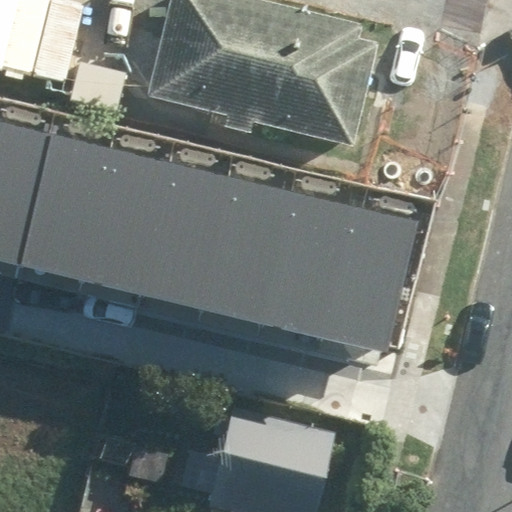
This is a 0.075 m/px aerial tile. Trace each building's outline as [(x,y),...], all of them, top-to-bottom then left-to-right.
[(358,34),(214,0),(164,0),(139,111),(329,155),(358,34)] [(124,30),(75,21),(60,101),(110,110),(124,30)] [(0,120),(0,263),(388,353),(420,220),(0,120)] [(317,511),(337,432),(233,406),(208,506),(232,511),(231,511),(317,511)] [(52,511),(59,481),(20,473),(12,511),(52,511)]
